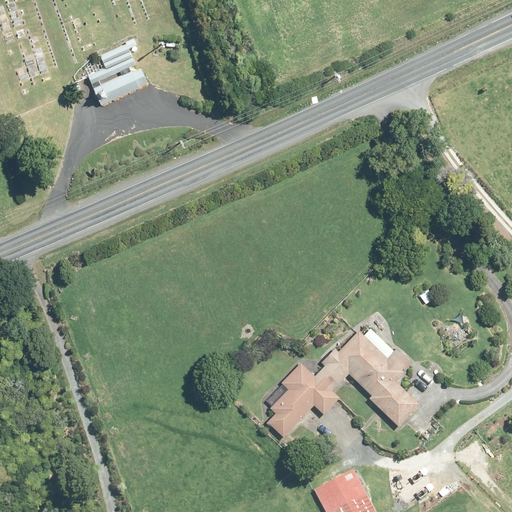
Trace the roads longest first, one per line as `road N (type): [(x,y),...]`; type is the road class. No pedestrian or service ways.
road 1 (secondary): [(511,23),(0,251)]
road 2 (unknown): [(23,241),(106,511)]
